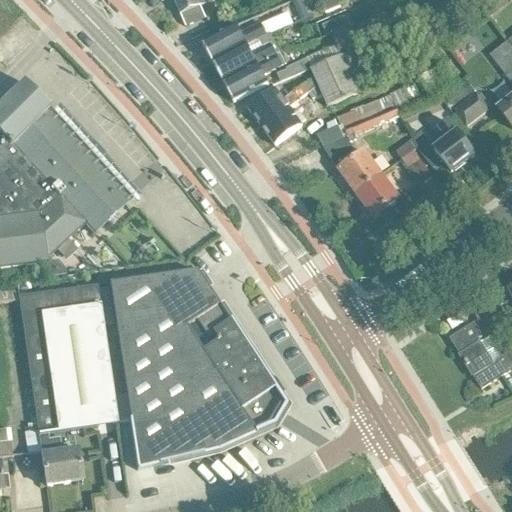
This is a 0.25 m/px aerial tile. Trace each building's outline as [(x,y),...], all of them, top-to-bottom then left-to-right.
[(173,0),(186,27),(205,18),(200,7),(212,2),(216,0),(173,0)] [(318,0),(325,14),(337,9),(332,0),(318,0)] [(271,34),(293,26),(288,15),(260,26),(242,36),(237,26),(202,45),(212,64),(266,36),(271,34)] [(357,51),(347,28),(343,18),(323,27),(327,36),(331,34),(337,46),(286,70),(286,72),(277,76),(281,85),(312,71),(357,51)] [(365,42),(391,29),(385,18),(360,30),(365,42)] [(223,84),(276,56),(281,53),(271,34),(266,36),(212,64),(223,84)] [(0,72),(18,55),(0,37),(0,72)] [(319,87),(323,94),(329,108),(375,87),(359,50),(357,51),(312,71),(316,78),(319,87)] [(284,59),(281,55),(276,57),(276,56),(223,84),(234,104),(269,85),(264,77),(290,63),(287,57),(284,59)] [(431,104),(440,101),(436,93),(447,87),(441,75),(448,72),(445,67),(419,78),(431,104)] [(511,128),(511,72),(506,77),(511,84),(511,99),(498,110),(511,128)] [(296,104),(303,99),(309,94),(319,87),(316,78),(297,91),(283,101),(275,90),(248,110),(262,129),(296,104)] [(0,155),(48,112),(49,111),(48,110),(49,110),(23,84),(0,106),(0,155)] [(319,87),(309,94),(313,100),(323,94),(319,87)] [(459,87),(444,98),(455,112),(470,101),(459,87)] [(329,135),(318,140),(322,150),(323,149),(323,150),(347,139),(344,132),(397,109),(400,116),(410,112),(408,105),(406,100),(402,91),(338,120),(340,127),(338,128),(335,121),(325,125),(329,135)] [(489,112),(477,97),(476,96),(470,101),(455,112),(467,128),(489,112)] [(275,147),(291,136),(303,127),(302,126),(307,123),(301,114),(303,113),(300,109),(296,104),(262,129),(275,147)] [(356,159),(351,146),(357,143),(355,137),(400,119),(399,116),(400,116),(397,109),(344,132),(347,139),(323,150),(331,161),(356,195),(381,176),(364,154),(356,159)] [(0,270),(23,267),(46,264),(48,264),(47,260),(84,226),(92,235),(116,214),(131,201),(129,200),(48,112),(0,155),(0,270)] [(474,157),(448,123),(439,130),(448,142),(435,152),(429,143),(420,150),(418,151),(435,173),(445,166),(452,175),(474,157)] [(420,150),(413,141),(408,145),(408,144),(396,153),(402,161),(414,152),(415,154),(418,151),(420,150)] [(433,178),(421,162),(415,154),(414,152),(402,161),(408,170),(410,169),(423,186),(433,178)] [(373,219),(398,200),(381,176),(356,195),(373,219)] [(425,196),(418,187),(408,194),(416,203),(425,196)] [(126,397),(130,420),(137,471),(218,451),(274,427),(286,407),(230,322),(229,323),(196,272),(194,273),(170,276),(109,285),(110,290),(98,291),(103,327),(115,325),(118,345),(106,347),(113,398),(126,397)] [(39,444),(48,443),(48,441),(48,436),(117,425),(113,398),(106,347),(103,327),(98,291),(97,287),(18,299),(32,393),(39,444)] [(0,303),(17,302),(16,293),(0,294),(0,303)] [(503,357),(491,337),(502,329),(491,310),(477,319),(479,322),(450,340),(482,391),(511,371),(511,360),(508,354),(503,357)] [(29,456),(41,455),(40,449),(39,444),(32,393),(27,394),(32,426),(28,426),(29,434),(25,435),(29,456)] [(0,460),(12,459),(9,431),(0,431),(0,460)] [(40,449),(41,455),(46,488),(70,484),(69,479),(81,477),(77,451),(61,453),(59,439),(48,441),(48,443),(39,444),(40,449)] [(1,477),(0,468),(0,493),(9,492),(8,476),(1,477)]
